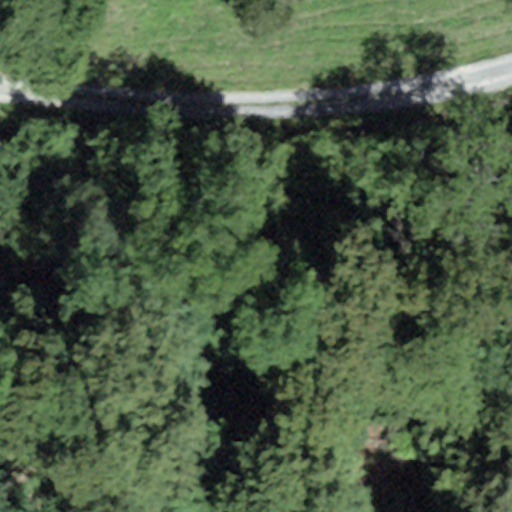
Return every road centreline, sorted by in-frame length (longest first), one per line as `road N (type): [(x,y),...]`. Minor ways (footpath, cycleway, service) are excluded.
road 1 (track): [(188,106),(448,91),(511,71)]
road 2 (track): [(188,106),(0,96)]
